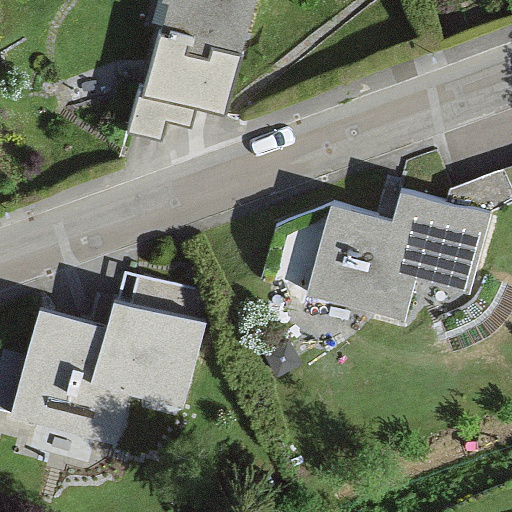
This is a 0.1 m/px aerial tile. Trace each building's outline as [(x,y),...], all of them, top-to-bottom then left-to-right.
[(253,0),(165,0),(144,81),(198,97),(226,104),(253,0)] [(191,122),(198,97),(144,81),(131,127),(164,137),(170,116),(191,122)] [(511,158),(453,179),(450,192),(491,202),(511,195),(511,158)] [(470,286),(491,202),(450,192),(398,180),(392,208),(330,193),(307,287),(404,311),(414,272),(470,286)] [(105,317),(42,301),(14,408),(117,435),(129,391),(185,405),(210,308),(114,283),(105,317)]
